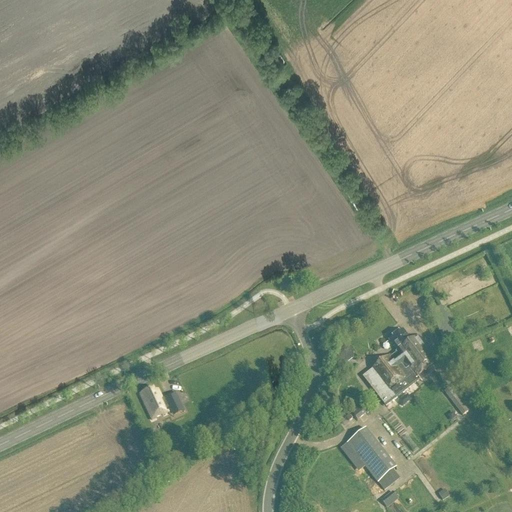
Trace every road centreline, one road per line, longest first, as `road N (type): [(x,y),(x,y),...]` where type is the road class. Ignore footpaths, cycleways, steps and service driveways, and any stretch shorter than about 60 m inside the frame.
road 1 (secondary): [(0,445),(290,310)]
road 2 (secondary): [(290,310),(511,210)]
road 3 (unclassified): [(268,511),(273,473),(315,376),(290,310)]
